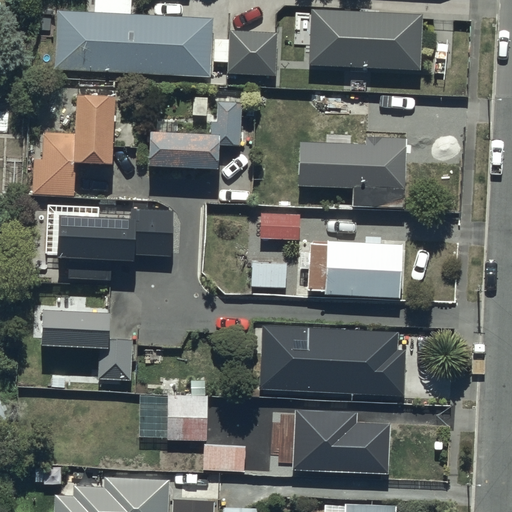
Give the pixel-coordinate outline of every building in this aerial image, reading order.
[(213,61),(213,36),(214,17),(131,13),(132,0),(96,0),(96,11),(58,9),(57,69),(212,76),(213,61)] [(424,10),(312,7),(310,63),(422,66),(424,10)] [(213,36),(213,61),(229,61),(229,73),(279,75),(280,32),(231,30),(231,37),(213,36)] [(46,158),(34,157),(34,193),(75,193),(75,161),(114,162),(115,92),(78,92),(78,132),(46,132),(46,158)] [(209,132),(151,131),(150,164),(219,166),(220,144),(241,144),(242,102),(217,101),(216,121),(210,121),(209,132)] [(367,140),(301,140),(301,185),(355,185),(355,205),(406,206),(406,136),(367,136),(367,140)] [(172,213),(133,211),(131,253),(170,255),(172,213)] [(299,214),(261,215),(262,239),(299,238),(299,214)] [(126,216),(62,215),(60,256),(74,256),(73,277),(110,278),(110,258),(125,258),(126,216)] [(406,243),(311,243),(311,262),(302,262),(301,288),(329,288),(329,296),(405,297),(406,243)] [(288,261),(251,260),(251,286),(287,287),(288,261)] [(113,307),(45,306),(44,344),(99,346),(98,379),(131,380),(132,336),(112,335),(113,307)] [(397,330),(263,325),(260,390),(402,396),(404,350),(396,350),(397,330)] [(168,394),(168,397),(140,396),(139,437),(168,437),(168,440),(206,441),(207,395),(168,394)] [(357,410),(296,408),(294,468),(388,471),(389,423),(356,422),(357,410)] [(244,444),(204,443),(204,468),(244,468),(244,444)] [(75,493),(55,494),(54,511),(167,511),(168,477),(105,476),(105,485),(75,484),(75,493)] [(215,511),(216,502),(174,500),(173,511),(215,511)] [(345,511),(397,511),(397,503),(345,504),(345,511)]
